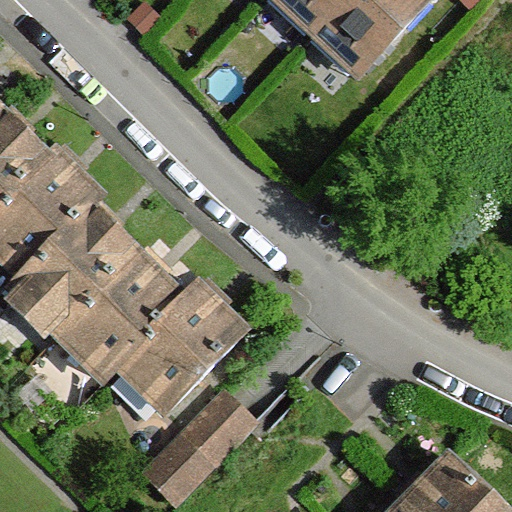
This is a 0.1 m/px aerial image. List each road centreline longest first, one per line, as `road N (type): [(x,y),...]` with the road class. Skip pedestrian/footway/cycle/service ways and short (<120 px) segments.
road 1 (residential): [(35,0),(225,194),(281,239)]
road 2 (residential): [(281,239),(511,7)]
road 3 (residential): [(281,239),(386,322),(511,386)]
